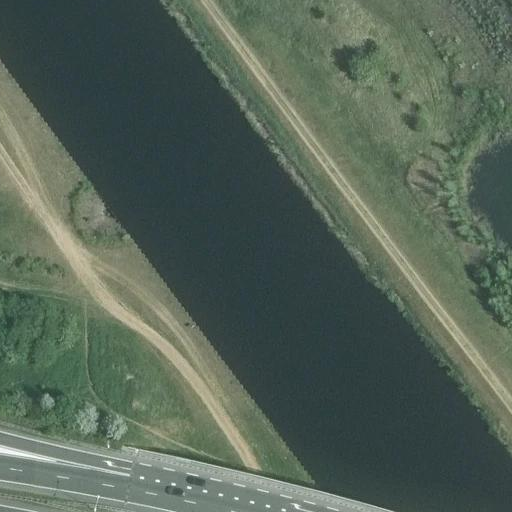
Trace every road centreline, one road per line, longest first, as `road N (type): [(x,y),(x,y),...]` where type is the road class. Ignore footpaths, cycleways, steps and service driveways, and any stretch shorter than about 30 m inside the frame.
road 1 (track): [(511,402),(212,0)]
road 2 (track): [(0,293),(139,326),(219,411),(254,471),(265,511)]
road 3 (track): [(168,350),(130,285),(82,242),(0,106)]
road 4 (trunk): [(127,488),(0,435)]
road 5 (trunk): [(127,488),(0,468)]
